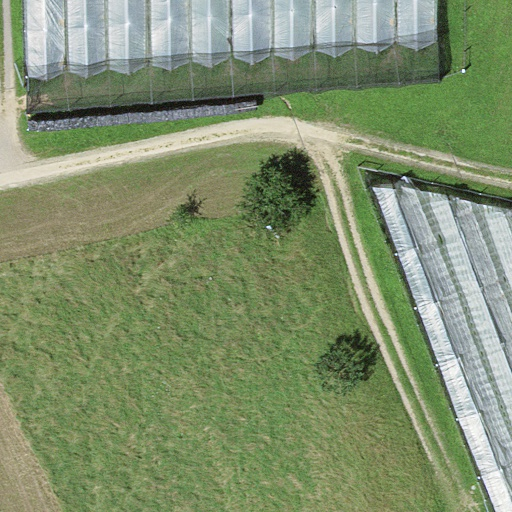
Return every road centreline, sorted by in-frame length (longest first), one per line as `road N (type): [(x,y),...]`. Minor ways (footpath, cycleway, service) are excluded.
road 1 (track): [(0,187),(247,137),(334,146),(511,189)]
road 2 (track): [(7,185),(0,60)]
